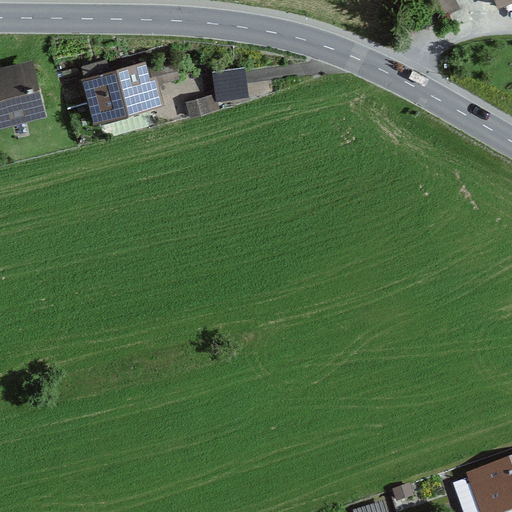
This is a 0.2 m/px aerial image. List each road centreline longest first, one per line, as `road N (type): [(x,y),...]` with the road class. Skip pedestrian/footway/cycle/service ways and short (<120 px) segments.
road 1 (tertiary): [(0,17),(258,27),(390,72)]
road 2 (tertiary): [(390,72),(511,141)]
road 3 (residential): [(511,26),(456,35),(390,72)]
